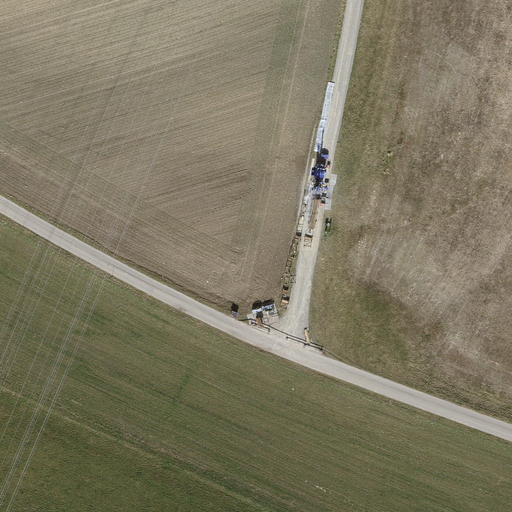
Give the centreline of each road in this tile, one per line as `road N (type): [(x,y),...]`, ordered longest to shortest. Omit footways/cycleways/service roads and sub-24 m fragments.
road 1 (track): [(354,0),(290,355),(0,206)]
road 2 (residential): [(511,436),(290,355)]
